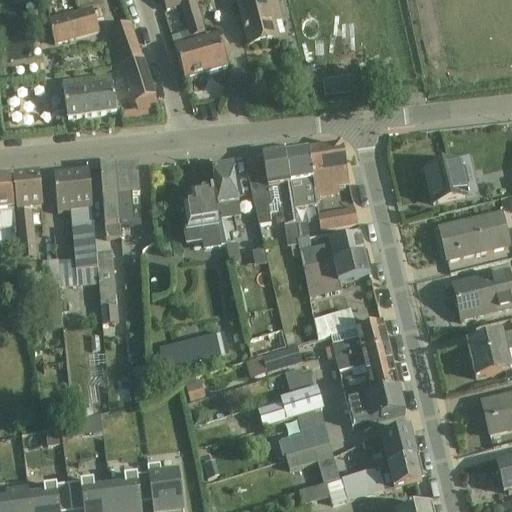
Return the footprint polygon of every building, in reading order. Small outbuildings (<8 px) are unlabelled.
[(206,32),(197,5),(195,0),(163,0),(168,14),(181,10),(188,36),(181,38),(184,49),(176,52),(185,84),(228,72),(219,41),(209,43),(206,32)] [(276,0),(266,0),(239,7),(249,48),(279,40),(275,26),(283,24),(276,0)] [(57,47),(99,35),(93,12),(50,24),(57,47)] [(136,106),(156,99),(143,60),(123,67),(136,106)] [(117,116),(112,81),(64,87),(69,123),(117,116)] [(361,106),(356,82),(325,89),(330,113),(361,106)] [(345,196),(338,150),(304,155),(311,201),(345,196)] [(284,205),(311,201),(304,155),(278,159),(284,205)] [(284,205),(278,159),(255,162),(261,208),(284,205)] [(425,211),(466,202),(457,163),(417,172),(425,211)] [(119,231),(140,229),(135,170),(114,172),(119,231)] [(119,231),(114,172),(89,174),(95,233),(119,231)] [(213,225),(239,221),(232,173),(206,177),(213,225)] [(55,236),(95,233),(89,174),(50,178),(55,236)] [(6,220),(33,218),(30,182),(3,185),(6,220)] [(178,235),(209,232),(205,199),(175,202),(178,235)] [(335,238),(373,232),(370,213),(332,219),(335,238)] [(441,269),(506,254),(498,219),(433,234),(441,269)] [(326,268),(359,259),(353,239),(320,248),(326,268)] [(48,258),(44,240),(35,242),(39,260),(48,258)] [(331,289),(364,279),(359,259),(326,268),(331,289)] [(456,330),(511,317),(511,301),(507,278),(448,291),(456,330)] [(328,343),(334,364),(382,351),(377,330),(328,343)] [(233,357),(227,332),(156,349),(162,374),(233,357)] [(470,391),(507,382),(498,341),(461,350),(470,391)] [(339,386),(388,373),(382,351),(334,364),(339,386)] [(339,386),(346,409),(394,397),(388,373),(339,386)] [(263,411),(268,434),(322,422),(313,378),(279,385),(284,406),(263,411)] [(217,391),(201,394),(204,409),(220,406),(217,391)] [(352,434),(401,422),(394,397),(346,409),(352,434)] [(484,445),(511,437),(511,401),(475,411),(484,445)] [(215,416),(188,421),(192,447),(209,444),(207,433),(217,431),(215,416)] [(372,444),(379,474),(413,466),(405,436),(372,444)] [(366,481),(372,456),(359,453),(353,478),(366,481)] [(500,496),(511,492),(511,461),(491,467),(500,496)] [(385,499),(419,491),(413,466),(379,474),(385,499)] [(177,511),(174,475),(143,479),(146,511),(177,511)] [(137,511),(134,480),(103,484),(106,511),(137,511)] [(106,511),(103,484),(73,487),(75,511),(106,511)] [(51,511),(49,491),(18,494),(20,511),(51,511)] [(20,511),(18,494),(0,496),(0,511),(20,511)]
